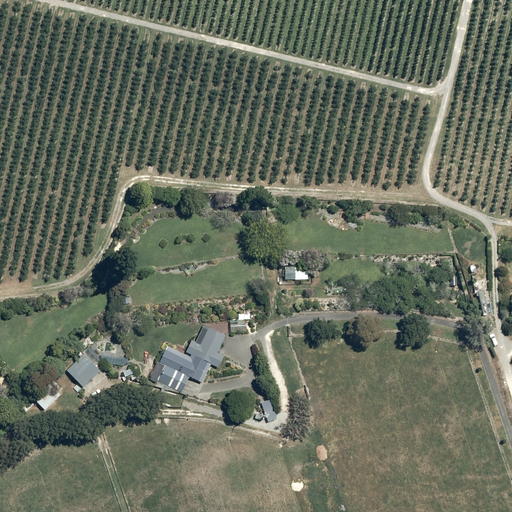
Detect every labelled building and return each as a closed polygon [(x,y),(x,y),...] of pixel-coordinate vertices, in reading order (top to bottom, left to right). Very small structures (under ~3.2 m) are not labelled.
[(307,278),(306,264),(283,264),(283,279),(307,278)] [(244,312),(237,312),(237,319),(229,320),(230,332),(245,331),(244,312)] [(225,334),(202,324),(194,341),(191,340),(185,353),(166,345),(158,364),(156,363),(149,379),(181,393),(189,375),(202,381),(210,363),(218,366),(223,354),(217,352),(225,334)] [(89,345),(83,351),(65,369),(83,386),(101,369),(97,365),(103,359),(89,345)] [(24,408),(28,411),(37,401),(46,410),(61,393),(60,392),(63,388),(51,378),(33,398),(24,408)] [(271,398),(261,401),(266,421),(276,418),(271,398)]
